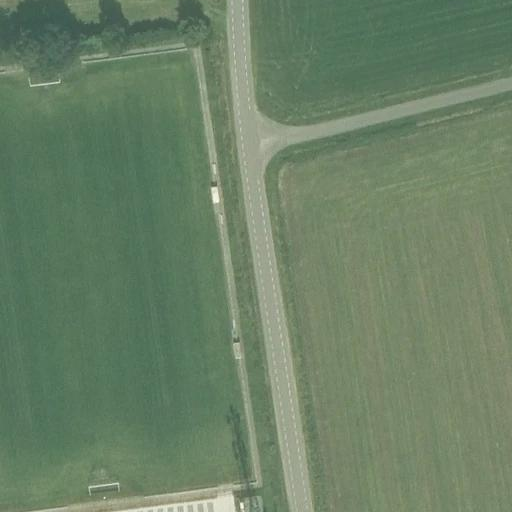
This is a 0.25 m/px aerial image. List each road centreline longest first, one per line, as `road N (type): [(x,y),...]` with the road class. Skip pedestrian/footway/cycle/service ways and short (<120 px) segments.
road 1 (tertiary): [(302,511),(248,145)]
road 2 (unclassified): [(248,145),(511,85)]
road 3 (tertiary): [(248,145),(235,0)]
